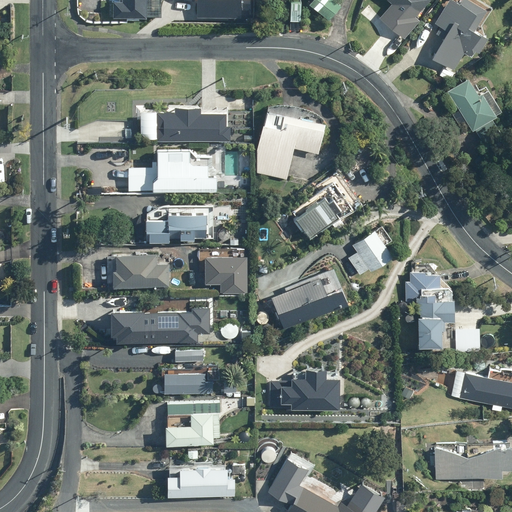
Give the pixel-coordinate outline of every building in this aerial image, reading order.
[(113,1),(113,18),(145,17),(145,0),(119,0),(119,1),(113,1)] [(239,0),(198,0),(199,12),(240,11),(239,0)] [(311,0),(309,3),(328,19),(339,5),(333,0),(311,0)] [(387,0),(412,20),(428,0),(387,0)] [(454,0),(448,0),(435,23),(441,26),(436,34),(443,38),(432,57),(453,69),(464,51),(471,56),(475,50),(478,52),(486,37),(473,29),(485,8),(471,0),(459,0),(459,2),(454,0)] [(290,1),(289,19),(300,20),(300,2),(290,1)] [(362,11),(378,24),(387,14),(371,1),(362,11)] [(13,91),(13,74),(4,74),(4,91),(13,91)] [(447,91),(472,130),(475,128),(485,143),(501,133),(491,118),(496,115),(495,113),(501,110),(487,89),(478,95),(467,78),(447,91)] [(156,112),(156,141),(229,141),(229,125),(225,125),(225,112),(199,112),(199,106),(174,106),(174,112),(156,112)] [(280,128),(262,124),(256,152),(256,172),(286,178),(293,148),(318,153),(325,123),(283,114),(280,128)] [(146,127),(149,128),(151,126),(152,123),(150,120),(147,120),(145,121),(144,124),(146,127)] [(131,164),(131,184),(217,185),(217,168),(212,163),(211,151),(197,152),(191,144),(158,144),(158,165),(131,164)] [(292,210),(310,236),(330,222),(334,228),(342,223),(338,217),(351,209),(333,182),(292,210)] [(205,213),(167,213),(167,219),(145,219),(145,240),(149,240),(149,242),(169,241),(169,237),(180,237),(180,238),(193,238),(193,236),(205,236),(205,213)] [(348,257),(360,274),(368,268),(371,271),(392,257),(374,229),(352,244),(357,251),(348,257)] [(206,250),(205,279),(219,280),(219,287),(248,288),(249,251),(206,250)] [(156,253),(115,254),(116,269),(112,269),(112,288),(169,286),(169,263),(156,263),(156,253)] [(454,321),(453,299),(451,299),(451,289),(448,287),(439,287),(439,273),(425,274),(424,270),(410,271),(410,281),(405,282),(406,303),(416,302),(416,312),(419,312),(420,321),(416,321),(418,349),(442,348),(441,330),(445,330),(445,321),(454,321)] [(319,277),(270,296),(283,328),(332,309),(319,277)] [(112,306),(112,329),(118,329),(118,337),(200,336),(200,330),(210,330),(210,303),(194,303),(194,306),(112,306)] [(228,338),(230,338),(232,338),(233,337),(234,336),(236,335),(237,334),(237,333),(238,331),(238,330),(238,328),(238,327),(238,325),(237,324),(236,323),(235,322),(233,321),(232,320),(230,320),(229,320),(227,320),(226,321),(225,322),(223,323),(222,324),(222,325),(221,327),(221,328),(221,330),(221,331),(221,333),(222,334),(223,335),(224,336),(226,337),(227,337),(228,338)] [(479,327),(454,326),(454,350),(479,350),(479,327)] [(203,349),(175,350),(175,360),(203,360),(203,349)] [(338,377),(325,377),(324,366),(304,366),(305,377),(268,378),(269,408),(339,407),(338,377)] [(504,370),(501,373),(501,375),(502,378),(506,379),(508,377),(509,374),(507,371),(504,370)] [(205,372),(164,373),(164,393),(212,393),(212,380),(205,380),(205,372)] [(511,382),(465,374),(461,399),(511,407),(511,382)] [(235,381),(224,381),(224,392),(234,392),(234,396),(241,396),(241,391),(235,392),(235,381)] [(190,425),(165,426),(165,445),(212,443),(212,436),(218,436),(218,412),(190,413),(190,425)] [(435,478),(501,477),(501,468),(511,468),(511,449),(511,445),(501,449),(501,445),(468,457),(459,454),(462,451),(462,446),(457,444),(453,448),(454,453),(435,447),(435,478)] [(337,504),(301,485),(313,463),(288,450),(267,488),(290,500),(283,511),(371,511),(384,490),(360,477),(346,503),(339,500),(337,504)] [(168,469),(168,489),(237,490),(237,472),(227,472),(227,462),(179,461),(179,469),(168,469)]
